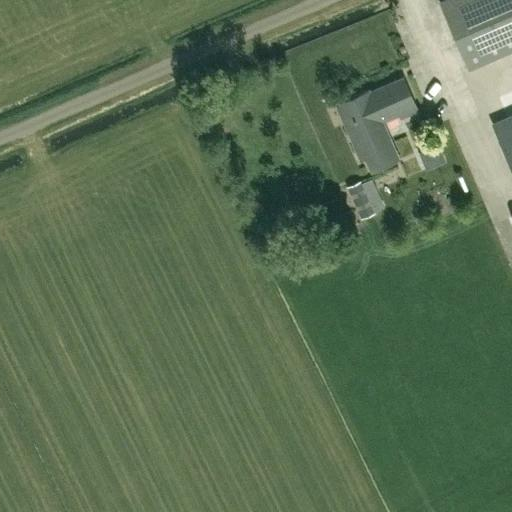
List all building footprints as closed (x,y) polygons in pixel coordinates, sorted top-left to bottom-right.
[(511,0),(446,0),(441,2),(470,68),(511,49),(511,0)] [(400,156),(385,123),(418,108),(403,75),(370,89),(369,87),(336,101),(360,157),(366,155),(371,168),(400,156)] [(511,115),(493,123),(511,167),(511,115)] [(426,168),(445,160),(438,145),(419,153),(426,168)] [(374,213),(360,180),(347,186),(361,218),(374,213)] [(511,187),(503,190),(506,203),(511,201),(511,187)]
